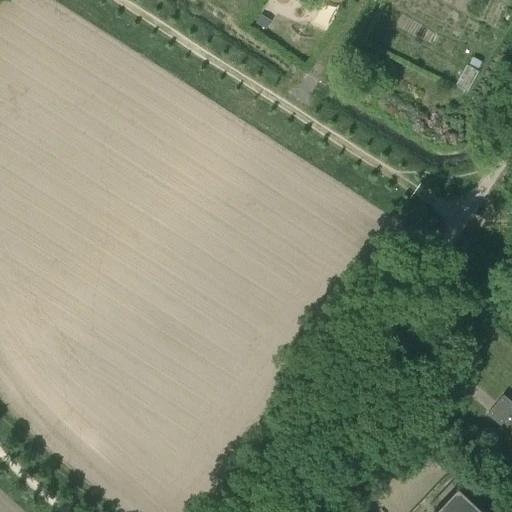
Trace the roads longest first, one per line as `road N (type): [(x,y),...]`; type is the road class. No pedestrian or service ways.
road 1 (track): [(463,222),(118,0)]
road 2 (unclassified): [(263,511),(463,222)]
